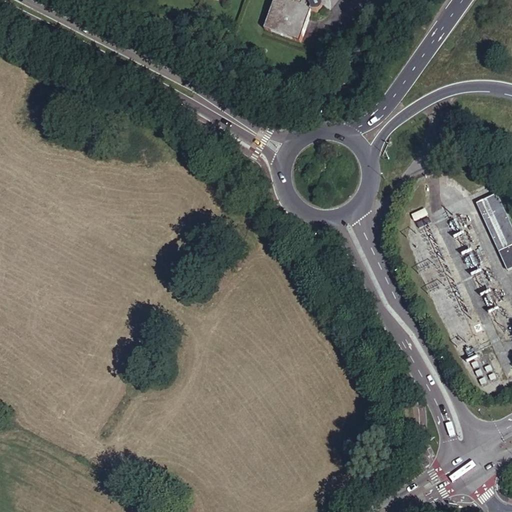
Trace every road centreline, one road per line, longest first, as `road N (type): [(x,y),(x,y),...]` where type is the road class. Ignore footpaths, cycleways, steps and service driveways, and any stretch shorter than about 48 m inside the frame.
road 1 (secondary): [(0,10),(280,164)]
road 2 (secondary): [(299,136),(268,130),(24,0)]
road 3 (secondary): [(466,453),(472,435),(455,397),(362,227),(367,194)]
road 4 (secondary): [(314,219),(347,242),(449,440),(466,453)]
road 5 (trunk): [(461,0),(350,135)]
road 6 (trunk): [(368,156),(393,123),(428,98),(474,84),(511,86)]
